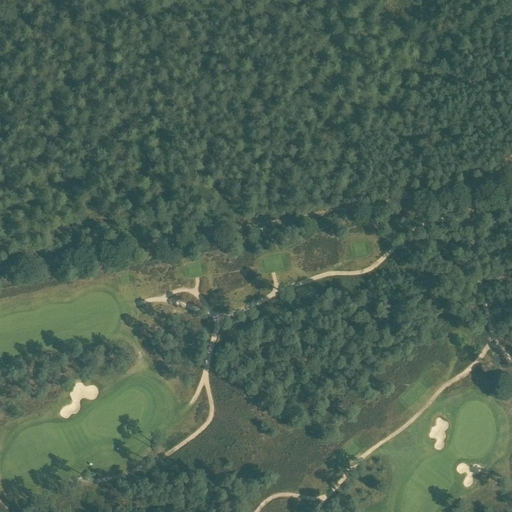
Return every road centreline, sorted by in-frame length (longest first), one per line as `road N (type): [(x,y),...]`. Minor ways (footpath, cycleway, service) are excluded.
road 1 (track): [(0,268),(403,198)]
road 2 (track): [(511,455),(499,391),(456,382),(437,389),(429,406),(332,493),(279,495),(256,511)]
road 3 (track): [(403,198),(424,0)]
